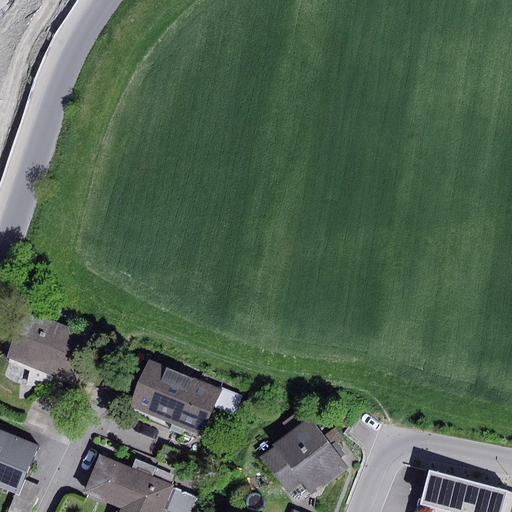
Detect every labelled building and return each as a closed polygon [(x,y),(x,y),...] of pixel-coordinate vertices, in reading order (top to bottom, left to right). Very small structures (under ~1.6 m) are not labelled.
[(9,357),(73,383),(92,338),(27,312),(9,357)] [(223,388),(149,359),(131,404),(185,426),(204,434),(206,429),(215,408),(223,388)] [(242,396),(223,388),(215,408),(234,416),(242,396)] [(276,416),(291,434),(310,420),(296,401),(276,416)] [(347,468),(310,420),(291,434),(259,458),(287,494),(303,482),(313,494),(347,468)] [(0,489),(18,496),(38,446),(16,438),(18,432),(0,424),(0,489)] [(163,447),(158,460),(212,482),(230,438),(206,429),(204,434),(185,426),(182,434),(202,442),(195,460),(163,447)] [(175,487),(100,455),(84,493),(120,508),(118,511),(163,511),(165,510),(175,487)] [(427,470),(415,511),(500,511),(506,491),(427,470)] [(189,511),(196,497),(175,487),(165,510),(168,511),(189,511)]
